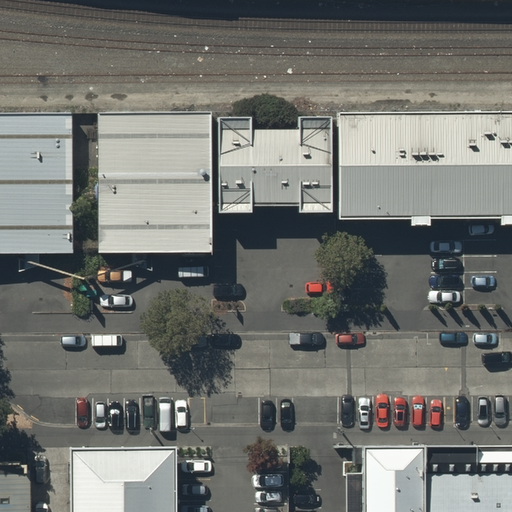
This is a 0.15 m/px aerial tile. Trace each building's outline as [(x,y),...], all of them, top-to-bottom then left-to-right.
[(208,122),(98,122),(99,264),(208,264),(208,122)] [(511,123),(335,124),(336,226),(511,225),(511,123)] [(74,126),(0,125),(0,263),(74,263),(74,126)] [(326,128),(219,128),(219,219),(326,219),(326,128)] [(510,511),(511,440),(428,441),(428,511),(510,511)] [(428,511),(428,441),(352,442),(352,511),(428,511)] [(176,511),(176,461),(71,462),(71,511),(176,511)] [(43,511),(42,462),(0,462),(0,511),(43,511)]
